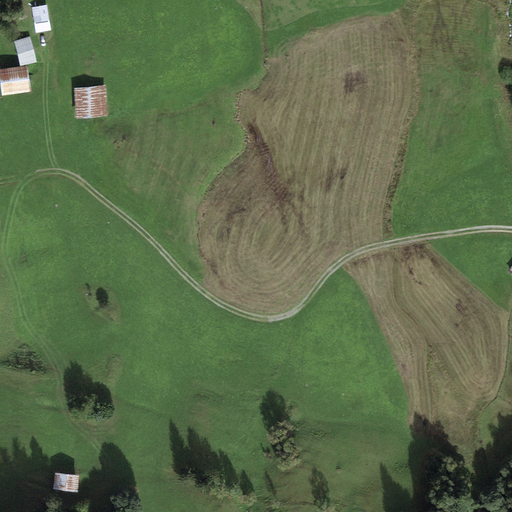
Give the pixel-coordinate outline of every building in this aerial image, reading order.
[(51,9),(36,11),(38,35),(53,33),(51,9)] [(34,43),(19,45),(24,69),(38,66),(34,43)] [(30,71),(2,74),(5,97),(33,94),(30,71)] [(108,88),(78,90),(80,121),(109,119),(108,88)] [(77,481),(53,477),(50,493),(74,497),(77,481)]
